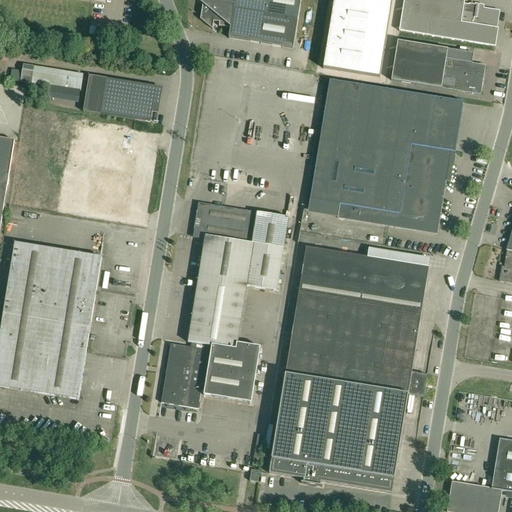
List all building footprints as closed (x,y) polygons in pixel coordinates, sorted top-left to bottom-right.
[(202,5),(200,20),(213,30),(214,22),(219,23),(219,26),(230,28),(228,39),(293,49),(301,0),(197,0),(197,1),(202,5)] [(464,4),(465,0),(404,0),(399,31),(495,47),(498,29),(496,28),(499,12),(480,9),(481,5),(475,4),(475,6),(464,4)] [(474,54),(448,50),(398,41),(391,81),(481,95),(486,66),(472,64),(474,54)] [(10,80),(21,82),(23,71),(11,70),(10,80)] [(62,72),(60,88),(80,91),(83,75),(62,72)] [(156,87),(106,79),(89,76),(83,112),(150,123),(156,87)] [(330,81),(311,200),(340,205),(338,218),(437,235),(451,152),(455,152),(463,103),(330,81)] [(0,231),(9,175),(15,141),(0,138),(0,231)] [(171,345),(161,403),(198,409),(202,389),(205,390),(204,395),(251,403),(260,347),(238,344),(247,286),(277,291),(289,218),(199,203),(194,238),(205,240),(188,343),(194,344),(193,348),(171,345)] [(511,230),(506,250),(506,251),(507,251),(503,273),(501,273),(499,282),(511,284),(511,230)] [(0,335),(0,337),(87,352),(102,258),(15,244),(0,335)] [(392,493),(408,395),(424,398),(427,376),(412,373),(429,268),(306,248),(269,473),(304,479),(303,483),(301,483),(322,487),(322,486),(320,486),(321,482),(392,493)] [(0,386),(79,400),(87,352),(0,337),(0,386)] [(452,483),(447,511),(498,511),(502,491),(511,493),(511,441),(499,440),(491,489),(452,483)] [(258,483),(260,472),(252,470),(250,481),(258,483)]
